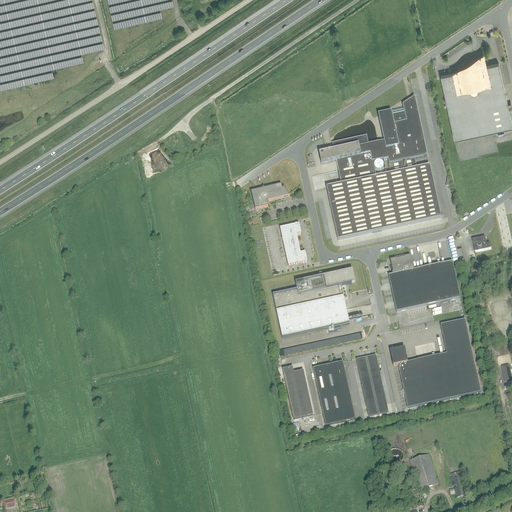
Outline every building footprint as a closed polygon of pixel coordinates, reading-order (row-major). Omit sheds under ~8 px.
[(511,125),(499,64),(440,77),(454,140),(511,127),(511,125)] [(324,153),(319,155),(321,165),(326,164),(336,161),(341,186),(327,189),(338,241),(441,219),(429,166),(417,169),(395,174),(376,178),(372,163),(388,160),(389,165),(393,164),(415,159),(427,157),(418,116),(419,116),(417,108),(416,102),(414,97),(402,105),(403,111),(392,114),(391,113),(378,116),(384,142),(368,145),(367,136),(332,144),(334,151),(324,153)] [(471,147),(462,149),(464,157),(473,155),(472,151),(471,147)] [(511,167),(511,165),(502,168),(504,180),(511,174),(511,167)] [(489,182),(479,184),(480,189),(482,195),(491,189),(489,182)] [(267,202),(270,201),(289,197),(284,188),(282,189),(281,185),(265,189),(265,188),(264,188),(263,188),(262,188),(262,189),(262,190),(251,192),(255,210),(268,207),(267,202)] [(480,189),(472,191),(473,200),(482,195),(480,189)] [(300,254),(298,243),(296,235),(301,234),(299,225),(280,229),(288,267),(307,263),(305,253),(300,254)] [(486,238),(479,239),(479,238),(479,239),(472,241),(475,253),(491,249),(490,244),(486,245),(485,238),(486,238)] [(413,268),(410,256),(390,261),(393,272),(392,273),(392,276),(388,276),(396,313),(460,299),(452,263),(414,271),(413,268)] [(348,285),(352,285),(352,284),(355,284),(352,271),(296,284),(297,290),(273,295),(282,339),(349,324),(341,287),(348,285)] [(407,409),(481,393),(465,321),(440,326),(447,355),(408,363),(407,358),(406,359),(404,353),(401,351),(395,352),(395,351),(390,352),(393,367),(398,365),(407,409)] [(368,369),(378,367),(376,356),(366,358),(368,369)] [(368,369),(366,358),(356,360),(358,371),(368,369)] [(346,379),(343,363),(333,365),(336,381),(346,379)] [(333,365),(313,369),(324,419),(343,415),(342,409),(341,403),(340,398),(339,392),(337,387),(336,381),(333,365)] [(511,379),(509,365),(501,366),(504,381),(506,382),(511,381),(511,379)] [(292,368),(282,370),(286,387),(296,385),(294,373),(292,368)] [(289,398),(308,394),(306,383),(296,385),(286,387),(289,398)] [(291,409),(311,405),(308,394),(289,398),(291,409)] [(291,409),(294,420),(313,416),(311,405),(291,409)] [(342,409),(343,415),(354,413),(352,407),(342,409)] [(354,413),(343,415),(345,422),(355,420),(354,413)] [(343,415),(324,419),(326,427),(345,422),(343,415)] [(438,484),(428,455),(410,461),(414,476),(419,490),(438,484)] [(459,471),(451,473),(455,488),(450,489),(451,495),(456,494),(457,497),(465,496),(459,471)] [(16,507),(14,499),(3,502),(5,510),(16,507)]
